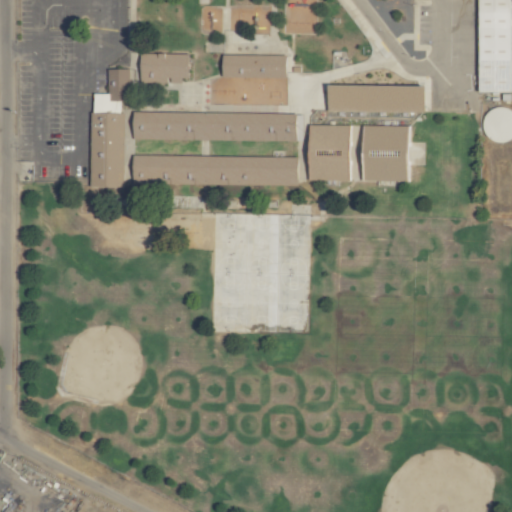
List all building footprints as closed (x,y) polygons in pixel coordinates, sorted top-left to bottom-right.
[(511,0),(478,0),(479,92),(511,92),(511,0)] [(143,54),(143,75),(157,75),(157,81),(184,80),(184,78),(192,77),(192,53),(143,54)] [(226,77),(290,76),(290,54),(226,55),(226,77)] [(110,69),(110,94),(93,94),(93,187),(125,187),(125,100),(131,101),(132,69),(110,69)] [(332,85),(332,111),(429,112),(430,86),(332,85)] [(136,111),(136,139),(299,141),(300,113),(136,111)] [(354,124),(312,125),(314,181),(355,180),(354,124)] [(413,125),(367,126),(368,166),(360,167),(361,182),(414,181),(413,125)] [(301,158),(134,154),(134,185),(193,186),(193,185),(301,187),(301,158)]
